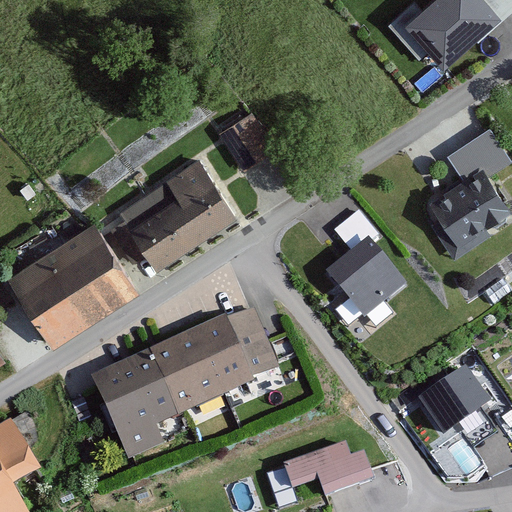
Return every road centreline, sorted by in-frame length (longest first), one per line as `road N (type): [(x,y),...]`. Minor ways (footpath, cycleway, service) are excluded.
road 1 (residential): [(246,238),(444,503)]
road 2 (residential): [(246,238),(511,64)]
road 3 (residential): [(0,394),(246,238)]
